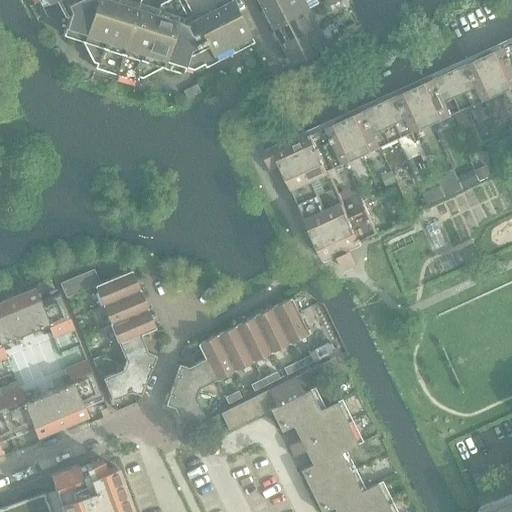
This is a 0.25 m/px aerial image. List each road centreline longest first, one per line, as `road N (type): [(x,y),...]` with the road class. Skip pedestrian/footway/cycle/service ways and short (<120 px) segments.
road 1 (residential): [(263,137),(502,28),(511,11)]
road 2 (residential): [(0,470),(108,426),(141,423)]
